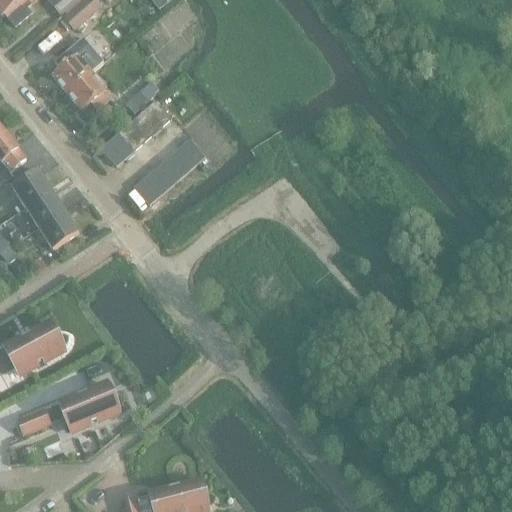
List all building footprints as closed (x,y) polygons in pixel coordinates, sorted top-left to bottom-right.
[(0,0),(0,16),(2,19),(5,17),(16,30),(31,18),(25,11),(38,0),(0,0)] [(52,0),(48,3),(55,10),(54,11),(61,18),(64,15),(66,17),(86,0),(52,0)] [(94,0),(86,0),(66,17),(67,17),(63,20),(74,33),(90,20),(102,9),(94,0)] [(161,0),(151,0),(150,0),(159,12),(166,7),(161,0)] [(60,71),(52,78),(67,96),(91,75),(103,65),(83,40),(69,52),(55,64),(60,71)] [(91,75),(67,96),(82,114),(90,107),(96,113),(111,101),(105,94),(106,93),(91,75)] [(134,116),(145,107),(160,94),(151,84),(125,106),(134,116)] [(146,112),(161,130),(171,121),(155,103),(146,112)] [(136,120),(152,138),(161,130),(146,112),(136,120)] [(127,128),(143,146),(152,138),(136,120),(127,128)] [(118,136),(134,154),(143,146),(127,128),(118,136)] [(0,162),(10,174),(9,175),(10,176),(26,163),(17,152),(0,131),(0,162)] [(109,144),(125,162),(134,154),(118,136),(109,144)] [(179,151),(194,169),(204,160),(188,142),(179,151)] [(100,152),(116,170),(125,162),(109,144),(100,152)] [(170,159),(185,177),(194,169),(179,151),(170,159)] [(160,167),(176,185),(185,177),(170,159),(160,167)] [(151,175),(167,193),(176,185),(160,167),(151,175)] [(142,183),(158,201),(167,193),(151,175),(142,183)] [(27,212),(51,197),(37,176),(14,192),(27,212)] [(158,201),(142,183),(133,191),(149,209),(158,201)] [(51,197),(27,212),(40,232),(64,217),(51,197)] [(64,217),(40,232),(54,253),(77,237),(64,217)] [(0,256),(9,249),(1,239),(0,239),(0,256)] [(9,249),(0,256),(0,257),(8,267),(18,258),(9,249)] [(5,350),(19,377),(63,353),(62,352),(65,350),(67,347),(68,344),(69,340),(66,339),(62,338),(59,338),(56,339),(49,326),(5,350)] [(60,406),(72,434),(118,415),(117,413),(120,411),(122,409),(124,406),(124,403),(121,401),(118,399),(115,399),(112,400),(106,387),(60,406)] [(17,424),(23,439),(51,427),(45,412),(17,424)] [(151,496),(154,511),(206,511),(209,510),(212,508),(214,505),(215,502),(213,500),(210,498),(206,498),(203,498),(199,484),(151,496)] [(138,511),(135,500),(120,504),(121,511),(138,511)]
